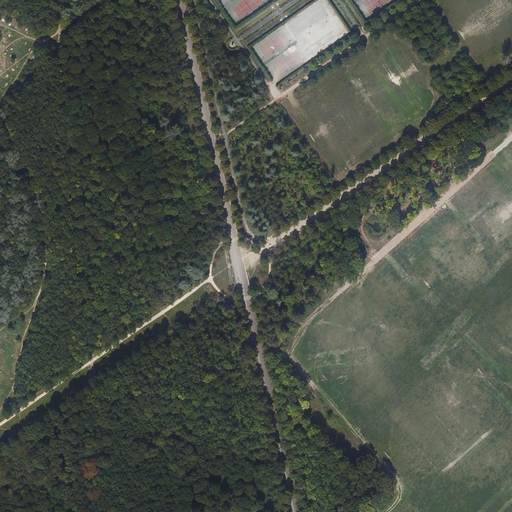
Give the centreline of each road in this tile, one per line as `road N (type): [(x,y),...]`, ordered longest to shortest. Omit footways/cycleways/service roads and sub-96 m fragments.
road 1 (track): [(0,424),(210,279)]
road 2 (track): [(264,249),(270,275),(262,290),(246,299),(218,291),(208,270),(217,246),(241,237),(258,243)]
